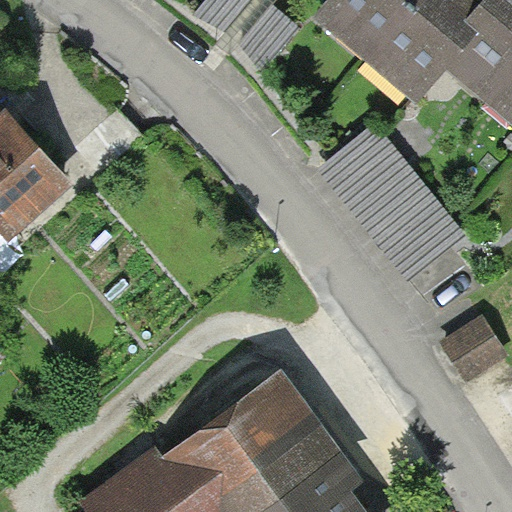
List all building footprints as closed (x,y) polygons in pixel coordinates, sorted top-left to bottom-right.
[(252,1),(249,0),(215,0),(201,16),(222,35),(252,1)] [(416,0),(331,0),(313,21),(362,63),(416,0)] [(488,0),(416,0),(362,63),(417,109),(448,74),(478,38),(466,27),(488,0)] [(478,38),(448,74),(482,103),(511,66),(511,0),(488,0),(466,27),(478,38)] [(291,35),(270,16),(241,50),(262,68),(291,35)] [(511,66),(482,103),(511,128),(511,66)] [(74,188),(4,113),(0,108),(0,238),(9,248),(74,188)] [(366,129),(310,175),(398,282),(454,236),(366,129)] [(483,316),(440,343),(466,385),(509,359),(483,316)] [(157,447),(80,502),(87,511),(365,511),(353,494),(365,486),(284,372),(164,456),(157,447)]
